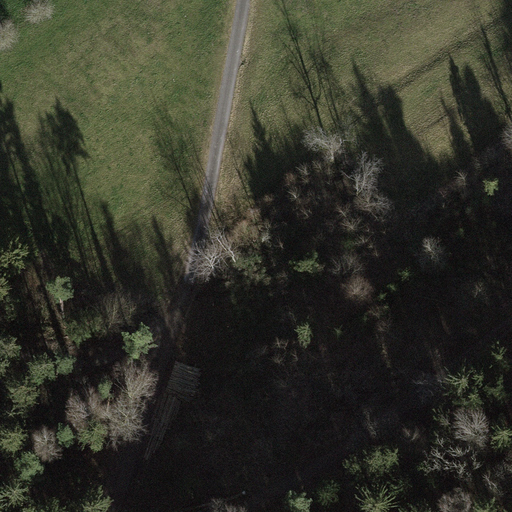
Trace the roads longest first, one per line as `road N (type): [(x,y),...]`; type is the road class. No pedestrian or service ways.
road 1 (track): [(111,511),(138,451),(204,233),(245,0)]
road 2 (track): [(232,511),(511,323)]
road 3 (track): [(168,352),(0,366)]
